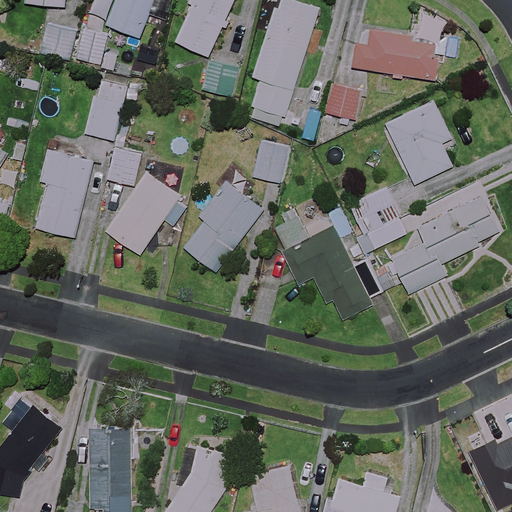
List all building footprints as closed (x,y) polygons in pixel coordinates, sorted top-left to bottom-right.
[(158,0),(116,0),(108,27),(143,37),(152,6),(156,7),(158,0)] [(235,0),(191,0),(190,3),(193,5),(176,41),(210,57),(235,0)] [(320,8),(296,0),(278,0),(253,76),(262,79),(253,106),(285,117),(320,8)] [(77,26),(46,19),(40,51),(71,58),(77,26)] [(109,34),(85,28),(77,59),(115,69),(119,52),(105,48),(109,34)] [(413,37),(372,31),(370,45),(356,43),(352,67),(435,79),(440,45),(413,41),(413,37)] [(240,70),(212,62),(204,88),(232,96),(240,70)] [(361,91),(330,84),(324,112),(355,119),(361,91)] [(125,103),(96,95),(86,133),(115,140),(125,103)] [(452,138),(435,101),(386,124),(415,184),(453,166),(442,142),(452,138)] [(290,147),(263,140),(254,176),(281,183),(290,147)] [(142,153),(116,147),(109,180),(136,185),(142,153)] [(47,149),(39,181),(50,184),(38,230),(75,239),(94,161),(47,149)] [(182,195),(149,172),(109,231),(142,254),(182,195)] [(263,209),(227,183),(202,217),(207,220),(187,248),(218,271),(263,209)] [(408,234),(387,187),(352,203),(373,250),(408,234)] [(501,230),(485,196),(469,203),(418,228),(425,242),(393,258),(410,293),(448,274),(443,263),(479,245),(478,242),(501,230)] [(373,304),(334,227),(285,252),(301,283),(315,276),(328,301),(334,298),(344,319),(373,304)] [(0,445),(0,491),(22,498),(27,482),(65,431),(33,407),(0,445)] [(465,447),(500,439),(493,408),(457,416),(465,447)] [(131,511),(132,427),(91,427),(91,511),(131,511)] [(236,454),(201,445),(196,466),(165,511),(211,511),(227,491),(236,454)] [(300,511),(290,462),(250,470),(259,511),(300,511)] [(367,473),(363,487),(340,481),(331,511),(394,511),(399,497),(386,493),(390,480),(367,473)]
